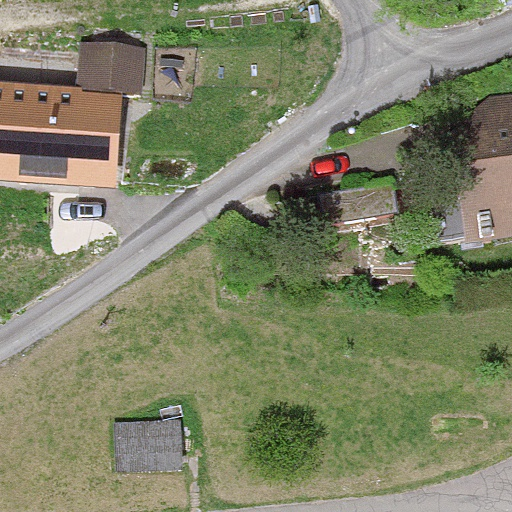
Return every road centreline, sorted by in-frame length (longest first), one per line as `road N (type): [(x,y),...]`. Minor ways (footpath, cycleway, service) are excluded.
road 1 (residential): [(354,99),(57,314),(0,346)]
road 2 (residential): [(511,36),(354,99)]
